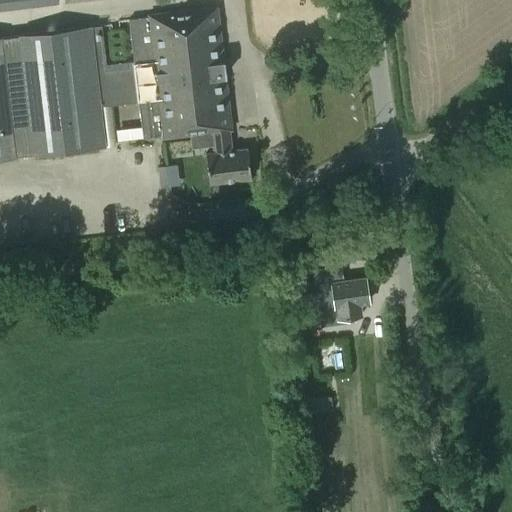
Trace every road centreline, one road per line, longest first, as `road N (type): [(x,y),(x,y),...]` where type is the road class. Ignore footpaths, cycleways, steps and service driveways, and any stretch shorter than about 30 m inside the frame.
road 1 (unclassified): [(435,511),(388,172)]
road 2 (unclassified): [(366,0),(388,172)]
road 3 (unclassified): [(388,172),(511,83)]
